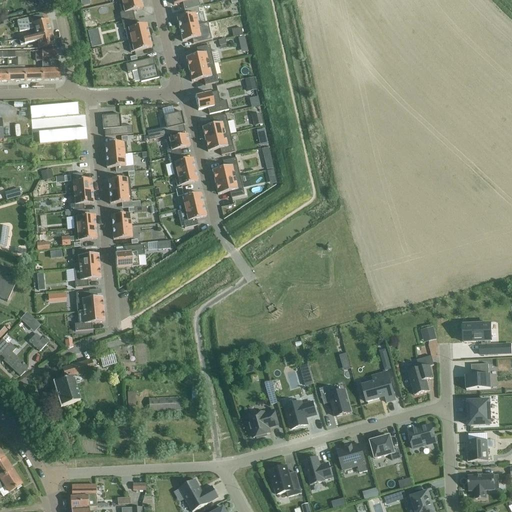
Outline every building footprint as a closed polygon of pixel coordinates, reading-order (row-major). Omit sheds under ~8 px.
[(142,10),(140,0),(130,0),(119,3),(121,14),(119,14),(121,23),(134,20),(133,12),(142,10)] [(190,0),(171,0),(173,6),(182,3),(184,11),(198,8),(199,8),(197,0),(196,0),(191,1),(190,0)] [(185,17),(176,19),(179,31),(197,26),(195,16),(199,15),(198,8),(184,11),(185,17)] [(36,37),(51,33),(48,20),(43,21),(42,15),(31,18),(33,24),(29,25),(28,19),(17,21),(18,27),(19,33),(34,29),(36,37)] [(149,37),(147,28),(146,25),(136,27),(134,20),(121,23),(123,31),(125,31),(128,42),(149,37)] [(197,26),(179,31),(182,42),(193,40),(193,43),(200,43),(205,42),(211,40),(207,24),(197,26)] [(92,46),(103,45),(100,27),(90,28),(92,46)] [(241,28),(232,30),(233,37),(243,35),(241,28)] [(51,33),(36,37),(21,40),(22,45),(37,42),(39,50),(54,46),(51,33)] [(149,37),(128,42),(130,53),(151,48),(149,37)] [(214,65),(209,46),(196,49),(198,56),(186,59),(188,71),(214,65)] [(56,51),(41,52),(42,62),(50,62),(58,61),(56,51)] [(153,59),(125,65),(127,74),(138,71),(141,83),(158,79),(155,66),(154,66),(153,59)] [(50,62),(42,62),(42,69),(42,71),(42,81),(60,81),(60,70),(50,70),(50,62)] [(218,83),(214,65),(188,71),(191,83),(203,80),(205,86),(218,83)] [(25,82),(25,71),(25,67),(7,67),(7,68),(7,82),(25,82)] [(25,71),(25,82),(42,81),(42,71),(25,71)] [(254,78),(244,80),(247,92),(256,90),(254,78)] [(198,111),(208,109),(209,116),(228,111),(226,101),(220,103),(218,93),(195,98),(198,111)] [(166,129),(147,133),(149,141),(185,133),(183,126),(184,126),(181,112),(163,117),(166,129)] [(260,114),(251,116),(254,127),(262,125),(260,114)] [(120,115),(102,117),(103,131),(104,130),(105,138),(133,135),(132,127),(121,128),(120,115)] [(202,129),(205,141),(236,133),(233,122),(227,123),(226,116),(213,119),(214,126),(202,129)] [(263,129),(256,131),(258,139),(265,138),(263,129)] [(234,153),(230,135),(205,141),(208,153),(220,150),(221,156),(234,153)] [(166,152),(168,159),(181,156),(180,150),(189,148),(187,136),(166,141),(168,152),(166,152)] [(265,138),(258,139),(260,147),(267,146),(265,138)] [(127,155),(126,143),(104,145),(105,157),(124,156),(127,155)] [(267,170),(273,169),(268,148),(262,150),(267,170)] [(125,168),(124,156),(105,157),(107,169),(125,168)] [(181,156),(168,159),(169,165),(171,165),(174,176),(195,171),(192,159),(182,162),(181,156)] [(240,178),(236,159),(222,162),(224,169),(212,171),(215,183),(240,178)] [(51,170),(41,172),(43,182),(53,179),(51,170)] [(273,170),(267,171),(269,179),(275,178),(273,170)] [(195,171),(174,176),(176,188),(198,183),(195,171)] [(244,196),(240,178),(215,183),(217,196),(230,193),(231,199),(244,196)] [(130,191),(129,179),(108,181),(109,193),(130,191)] [(92,192),(91,180),(72,182),(74,194),(92,192)] [(4,194),(6,201),(21,197),(19,189),(4,194)] [(109,193),(110,205),(131,203),(130,191),(109,193)] [(70,213),(76,212),(84,212),(83,205),(93,204),(92,192),(74,194),(75,205),(70,206),(70,213)] [(203,206),(200,194),(182,199),(185,210),(203,206)] [(206,218),(203,206),(185,210),(187,221),(183,222),(184,229),(197,226),(196,220),(206,218)] [(77,218),(71,219),(72,230),(73,230),(95,228),(94,216),(89,217),(89,211),(84,212),(76,212),(77,216),(77,218)] [(129,215),(111,217),(112,229),(131,227),(129,215)] [(131,227),(112,229),(113,241),(132,239),(131,227)] [(95,228),(73,230),(75,242),(79,242),(97,240),(95,228)] [(73,244),(72,234),(63,234),(63,244),(73,244)] [(39,240),(38,248),(49,248),(50,241),(39,240)] [(169,242),(157,243),(158,251),(170,249),(169,242)] [(124,254),(114,255),(116,269),(139,267),(138,257),(144,256),(144,246),(124,248),(124,254)] [(85,250),(72,251),(73,263),(78,262),(79,270),(99,268),(98,255),(86,257),(85,250)] [(14,282),(17,275),(0,267),(0,299),(7,303),(16,283),(14,282)] [(79,270),(73,270),(73,271),(74,278),(75,289),(88,288),(88,281),(100,280),(99,268),(79,270)] [(76,294),(77,314),(103,311),(102,299),(89,300),(89,293),(76,294)] [(74,325),(75,332),(92,331),(91,324),(104,323),(103,311),(77,314),(78,325),(74,325)] [(27,314),(20,321),(26,326),(32,320),(27,314)] [(491,325),(463,326),(464,343),(481,343),(481,347),(480,347),(480,356),(501,355),(500,346),(490,347),(490,342),(491,342),(491,325)] [(433,328),(421,331),(423,337),(427,336),(429,342),(436,340),(433,328)] [(39,353),(48,344),(42,339),(39,342),(34,337),(29,343),(39,353)] [(27,369),(18,360),(11,354),(15,350),(10,345),(8,347),(1,341),(0,342),(0,355),(1,354),(6,359),(3,362),(20,377),(27,369)] [(105,368),(120,362),(115,351),(101,356),(105,368)] [(419,369),(408,372),(415,396),(429,392),(426,381),(433,379),(432,376),(430,367),(434,366),(431,357),(417,361),(419,369)] [(71,377),(94,371),(91,361),(62,370),(64,379),(66,379),(66,381),(53,385),(60,409),(79,403),(72,379),(71,377)] [(473,377),(466,377),(466,391),(490,390),(490,376),(489,376),(488,365),(471,366),(471,374),(473,374),(473,377)] [(308,366),(300,368),(303,375),(311,373),(308,366)] [(374,383),(362,386),(362,387),(365,391),(366,394),(366,400),(366,403),(367,403),(373,401),(379,400),(379,398),(385,396),(385,398),(386,401),(387,404),(395,401),(387,373),(372,377),(374,383)] [(272,386),(266,388),(269,400),(270,405),(277,404),(275,398),(272,386)] [(327,388),(319,390),(324,405),(332,403),(336,418),(351,414),(345,392),(330,396),(327,388)] [(150,412),(181,411),(180,399),(149,400),(150,412)] [(489,402),(465,403),(465,420),(468,420),(469,427),(490,426),(489,402)] [(301,403),(285,407),(291,430),(308,426),(305,418),(309,417),(309,418),(316,416),(313,403),(302,406),(301,403)] [(278,426),(274,411),(267,413),(268,415),(265,416),(264,413),(247,418),(253,439),(257,438),(257,440),(267,437),(267,435),(270,434),(268,429),(278,426)] [(416,430),(408,432),(413,449),(436,443),(431,426),(422,429),(422,428),(421,429),(421,430),(417,431),(417,430),(416,430)] [(469,442),(466,442),(467,463),(489,462),(488,449),(488,441),(487,434),(482,434),(482,441),(469,442)] [(372,443),(371,443),(375,460),(391,456),(392,461),(401,459),(398,451),(394,452),(390,437),(379,441),(378,437),(371,440),(372,443)] [(345,449),(337,451),(342,470),(357,466),(359,474),(367,472),(365,464),(360,445),(351,447),(351,446),(345,448),(345,449)] [(304,471),(306,476),(308,476),(311,486),(324,483),(324,481),(333,479),(329,464),(320,467),(317,458),(304,462),(306,470),(304,471)] [(0,478),(11,471),(4,459),(0,460),(0,478)] [(270,472),(277,496),(287,493),(288,498),(301,494),(296,476),(291,478),(291,477),(289,476),(287,467),(270,472)] [(11,471),(0,478),(0,493),(0,494),(3,497),(16,489),(17,490),(21,487),(20,486),(21,486),(21,485),(11,471)] [(498,484),(498,477),(494,477),(494,476),(468,477),(469,493),(474,493),(475,500),(486,500),(486,492),(494,492),(494,485),(498,484)] [(410,479),(404,481),(406,488),(412,487),(410,479)] [(219,499),(213,487),(202,493),(195,481),(179,490),(186,501),(190,507),(189,508),(191,511),(195,511),(208,505),(208,504),(219,499)] [(71,498),(70,498),(70,509),(89,508),(96,507),(96,495),(96,486),(71,486),(71,495),(71,498)] [(379,496),(377,489),(368,491),(370,499),(379,496)] [(404,492),(394,495),(396,502),(406,499),(404,492)] [(411,498),(410,498),(411,499),(415,511),(434,511),(428,493),(427,493),(411,498)]
